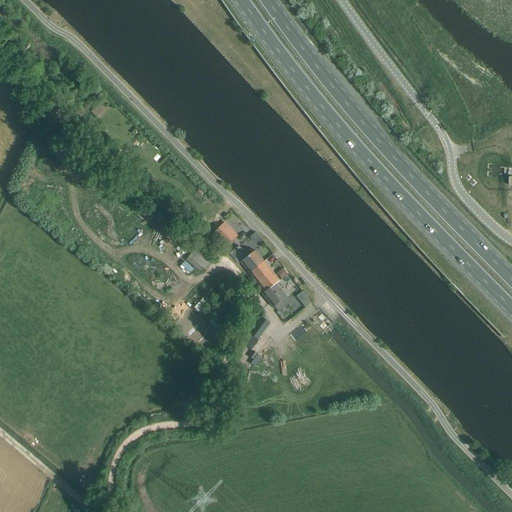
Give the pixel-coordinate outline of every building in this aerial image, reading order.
[(97,118),(105,112),(98,103),(90,110),(97,118)] [(237,237),(223,223),(212,234),(226,248),(237,237)] [(188,256),(185,260),(199,271),(202,267),(204,270),(213,260),(196,246),(188,256)] [(238,246),(229,253),(238,264),(240,262),(249,273),(263,262),(254,251),(247,257),(238,246)] [(277,283),(279,281),(263,262),(249,273),(264,292),(277,283)] [(264,292),(262,294),(273,308),(274,307),(278,311),(291,301),(277,283),(264,292)] [(303,308),(310,302),(301,291),(294,296),(303,308)] [(248,334),(258,340),(269,324),(260,317),(248,334)]
